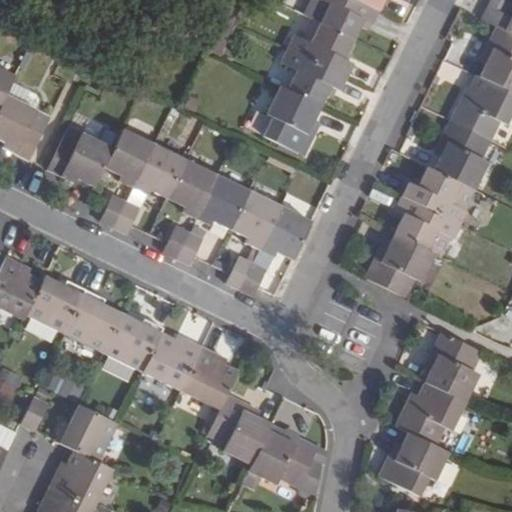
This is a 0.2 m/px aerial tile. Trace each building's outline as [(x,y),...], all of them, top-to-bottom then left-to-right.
[(374,27),(380,14),(351,0),(311,0),(303,18),(320,26),(356,43),(363,28),(368,31),(371,26),(374,27)] [(351,0),(380,14),(387,0),(351,0)] [(499,0),(492,0),(490,4),(503,10),(506,3),(499,0)] [(490,4),(481,22),(494,28),(511,36),(511,15),(510,19),(500,14),(503,10),(490,4)] [(219,19),(229,24),(235,11),(225,6),(219,19)] [(223,37),(229,24),(219,19),(212,32),(223,37)] [(347,62),(356,43),(320,26),(311,45),(294,36),(287,51),(348,81),(355,66),(347,62)] [(511,36),(494,28),(478,63),(486,66),(479,79),(511,94),(511,36)] [(287,92),(323,109),(332,91),(341,95),(348,81),(287,51),(281,65),(297,72),(287,92)] [(0,71),(0,105),(5,96),(12,82),(14,78),(0,71)] [(511,119),(511,94),(479,79),(473,92),(466,89),(449,122),(488,141),(497,123),(508,128),(511,119)] [(12,82),(5,96),(22,104),(24,99),(29,90),(12,82)] [(316,123),(323,109),(287,92),(280,88),(267,117),(274,120),(264,140),(308,160),(323,127),(316,123)] [(0,105),(0,142),(3,144),(1,149),(28,162),(49,117),(36,111),(22,104),(5,96),(0,105)] [(22,104),(36,111),(38,105),(24,99),(22,104)] [(488,141),(449,122),(433,157),(440,160),(434,173),(463,187),(475,192),(478,193),(491,166),(479,159),(488,141)] [(60,142),(46,171),(73,183),(75,178),(93,187),(102,169),(111,151),(94,143),(79,135),(66,129),(60,142)] [(111,151),(102,169),(120,178),(117,185),(131,191),(152,146),(121,131),(117,141),(111,151)] [(99,132),(94,143),(111,151),(117,141),(99,132)] [(152,146),(131,191),(144,198),(148,191),(166,199),(184,161),(152,146)] [(184,161),(166,199),(184,208),(180,215),(194,221),(215,177),(184,161)] [(434,173),(427,169),(418,188),(410,184),(403,199),(461,228),(468,213),(466,212),(475,192),(463,187),(434,173)] [(320,189),(323,182),(297,170),(294,176),(320,189)] [(215,177),(194,221),(208,228),(212,221),(229,229),(247,192),(215,177)] [(247,192),(229,229),(247,238),(243,246),(257,252),(278,208),(247,192)] [(111,196),(103,213),(98,223),(113,229),(125,203),(111,196)] [(461,228),(403,199),(396,215),(403,219),(394,237),(431,254),(439,237),(450,242),(453,244),(461,228)] [(125,203),(113,229),(126,236),(130,227),(139,209),(125,203)] [(251,265),(238,292),(252,299),(256,289),(275,252),(293,260),(311,224),(278,208),(257,252),(251,265)] [(175,226),(166,244),(161,253),(176,260),(188,233),(175,226)] [(188,233),(176,260),(188,266),(193,258),(202,240),(188,233)] [(431,254),(394,237),(386,254),(378,250),(363,280),(408,301),(416,285),(423,289),(438,258),(431,254)] [(439,237),(431,254),(438,258),(442,260),(450,242),(439,237)] [(31,270),(5,258),(4,260),(0,267),(0,313),(20,324),(24,317),(42,281),(28,275),(31,270)] [(238,258),(229,276),(224,286),(238,292),(251,265),(238,258)] [(62,336),(83,294),(45,275),(42,281),(24,317),(62,336)] [(101,356),(122,313),(83,294),(62,336),(101,356)] [(140,374),(160,332),(122,313),(101,356),(140,374)] [(178,393),(198,351),(160,332),(140,374),(178,393)] [(424,384),(466,405),(481,377),(474,374),(483,356),(439,334),(423,366),(430,370),(424,384)] [(227,396),(239,371),(198,351),(178,393),(218,413),(227,396)] [(410,393),(392,427),(408,435),(437,449),(447,428),(454,431),(466,405),(424,384),(418,397),(410,393)] [(266,431),(270,423),(256,416),(242,410),(245,404),(227,396),(218,413),(205,438),(225,448),(223,453),(249,465),(266,431)] [(38,433),(48,402),(32,397),(22,428),(38,433)] [(259,411),(245,404),(242,410),(256,416),(259,411)] [(61,421),(50,444),(71,454),(97,466),(115,427),(76,408),(67,424),(61,421)] [(280,438),(266,431),(249,465),(245,475),(256,480),(273,488),(276,479),(297,489),(316,498),(322,466),(310,461),(316,448),(297,438),(293,445),(280,438)] [(283,431),(280,438),(293,445),(297,438),(283,431)] [(435,482),(449,455),(437,449),(408,435),(401,447),(393,443),(376,477),(419,499),(429,479),(435,482)] [(0,438),(0,453),(4,455),(9,444),(0,438)] [(97,466),(71,454),(62,472),(57,469),(47,489),(94,511),(95,511),(114,474),(97,466)] [(256,480),(245,475),(236,492),(247,497),(256,480)] [(94,511),(47,489),(37,508),(43,511),(42,511),(94,511)]
